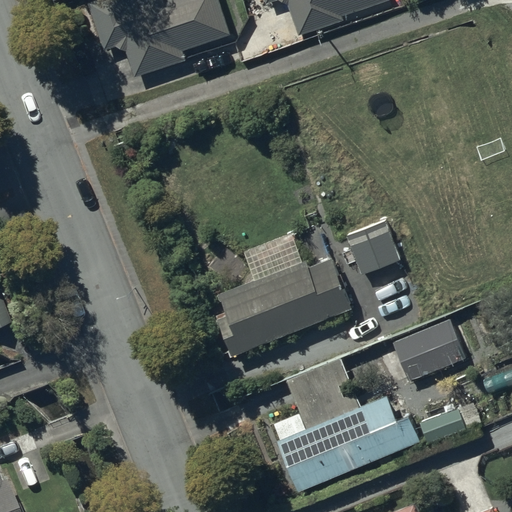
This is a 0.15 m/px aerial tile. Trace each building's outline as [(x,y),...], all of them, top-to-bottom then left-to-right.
[(229,32),(220,0),(91,0),(107,46),(116,43),(127,46),(135,73),(188,56),(185,46),(229,32)] [(288,0),(300,31),(345,15),(344,11),(376,0),(288,0)] [(387,217),(349,232),(365,269),(402,254),(387,217)] [(235,350),(353,302),(333,255),(312,263),(308,254),(222,290),(230,311),(220,315),(235,350)] [(0,291),(0,322),(10,319),(0,291)] [(451,316),(395,338),(410,378),(466,355),(451,316)] [(303,408),(277,419),(283,435),(281,436),(301,485),(423,436),(411,409),(399,414),(390,392),(363,403),(343,354),(289,375),(303,408)] [(475,399),(423,417),(430,436),(481,419),(475,399)] [(472,458),(444,470),(460,511),(495,511),(492,504),(472,458)] [(0,511),(23,511),(7,473),(1,476),(0,473),(0,511)] [(420,511),(416,499),(384,511),(420,511)]
